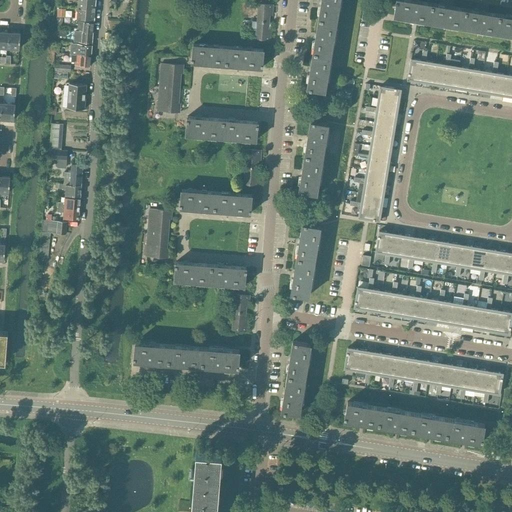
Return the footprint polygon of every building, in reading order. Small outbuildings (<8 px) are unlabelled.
[(336,22),(339,6),(340,0),(321,0),(318,19),(336,22)] [(431,3),(416,0),(396,0),(394,15),(410,18),(409,20),(429,24),(429,21),(428,21),(431,3)] [(257,21),(269,22),(270,12),(271,12),(271,5),(258,3),(257,21)] [(465,8),(431,3),(428,21),(429,21),(462,26),(465,8)] [(94,19),(95,8),(78,7),(77,18),(94,19)] [(500,14),(465,8),(462,26),(497,32),(500,14)] [(511,15),(500,14),(497,32),(511,34),(511,15)] [(331,56),(336,22),(318,19),(313,53),(331,56)] [(74,31),(93,32),(94,22),(76,21),(76,24),(78,24),(78,28),(75,28),(74,31)] [(269,22),(257,21),(256,39),(268,40),(269,32),(268,32),(269,22)] [(93,32),(74,31),(73,31),(73,34),(75,34),(74,38),(72,38),(72,41),(92,42),(93,32)] [(7,47),(19,48),(20,33),(8,32),(7,47)] [(70,51),(70,54),(72,54),(91,55),(92,45),(77,44),(71,44),(70,51)] [(192,62),(201,63),(227,65),(229,47),(193,44),(192,57),(191,57),(191,59),(192,59),(192,62)] [(227,65),(262,68),(262,65),(263,65),(263,63),(264,49),(229,47),(227,65)] [(331,56),(313,53),(307,88),(325,91),(331,56)] [(90,66),(91,55),(72,54),(71,61),(75,62),(75,64),(90,66)] [(408,74),(408,79),(420,81),(423,60),(421,60),(411,58),(409,72),(408,72),(408,74)] [(432,83),(436,62),(433,62),(426,60),(424,60),(420,81),(432,83)] [(444,85),(447,64),(445,64),(438,62),(436,62),(432,83),(444,85)] [(159,86),(180,88),(181,64),(161,63),(159,86)] [(72,65),(55,64),(55,71),(71,72),(72,65)] [(456,87),(459,66),(457,66),(450,64),(447,64),(444,85),(456,87)] [(468,88),(471,68),(469,67),(461,66),(459,66),(456,87),(468,88)] [(480,90),(483,70),(481,69),(473,68),(471,68),(468,88),(480,90)] [(491,92),(495,72),(493,71),(485,70),(483,70),(480,90),(491,92)] [(503,94),(507,74),(504,73),(497,72),(495,72),(491,92),(503,94)] [(511,95),(511,74),(509,74),(507,74),(503,94),(511,95)] [(66,82),(64,107),(84,109),(86,84),(66,82)] [(180,88),(159,86),(157,110),(178,112),(180,88)] [(380,86),(378,98),(399,101),(401,89),(396,88),(394,87),(394,88),(380,86)] [(376,108),(376,110),(397,113),(399,101),(378,98),(376,108)] [(2,118),(14,119),(15,103),(3,103),(2,118)] [(376,112),(374,122),(395,125),(397,113),(376,110),(376,112)] [(223,119),(188,116),(188,118),(187,118),(187,120),(186,134),(221,137),(223,119)] [(258,121),(223,119),(221,137),(256,140),(258,126),(258,124),(258,121)] [(323,158),(328,123),(310,120),(305,155),(323,158)] [(373,131),(372,133),(393,137),(395,125),(374,122),(373,131)] [(51,123),(49,158),(67,160),(67,150),(61,150),(63,124),(51,123)] [(372,136),(370,145),(391,149),(393,137),(372,133),(372,136)] [(369,155),(368,157),(389,161),(391,149),(370,145),(369,155)] [(246,166),(258,167),(258,157),(259,157),(260,150),(247,149),(246,166)] [(323,158),(305,155),(299,190),(317,193),(323,158)] [(368,159),(366,169),(387,172),(389,161),(368,157),(368,159)] [(64,184),(81,185),(83,163),(72,162),(72,172),(65,171),(64,184)] [(258,167),(246,166),(244,184),(257,185),(258,178),(257,178),(258,167)] [(365,179),(364,181),(385,184),(387,172),(366,169),(365,179)] [(0,191),(9,192),(10,176),(0,175),(0,191)] [(364,183),(363,193),(383,196),(385,184),(364,181),(364,183)] [(65,194),(81,196),(81,185),(64,184),(60,183),(59,188),(66,189),(65,194)] [(180,207),(215,210),(217,192),(182,189),(180,203),(180,205),(181,205),(180,207)] [(215,210),(251,213),(251,210),(251,208),(252,195),(217,192),(215,210)] [(361,202),(361,205),(381,208),(383,196),(363,193),(361,202)] [(79,208),(80,198),(65,196),(65,202),(58,202),(58,207),(79,208)] [(360,207),(359,217),(373,219),(372,220),(375,220),(375,219),(379,220),(381,208),(361,205),(360,207)] [(64,217),(79,219),(79,208),(58,207),(57,211),(64,212),(64,217)] [(148,232),(168,233),(170,210),(150,208),(148,232)] [(67,222),(57,221),(43,220),(39,257),(48,258),(51,232),(66,234),(67,222)] [(320,226),(302,223),(297,258),(314,261),(320,226)] [(378,237),(376,251),(386,253),(388,253),(391,233),(379,231),(378,235),(377,237),(378,237)] [(168,233),(148,232),(146,256),(166,257),(168,233)] [(391,233),(388,253),(390,254),(400,255),(403,235),(391,233)] [(403,235),(400,255),(409,257),(412,257),(415,237),(403,235)] [(415,237),(412,257),(414,258),(423,259),(427,238),(415,237)] [(427,238),(423,259),(433,261),(435,261),(439,240),(427,238)] [(439,240),(435,261),(437,262),(447,263),(451,242),(439,240)] [(451,242),(447,263),(454,264),(457,265),(459,265),(462,244),(451,242)] [(462,244),(459,265),(461,265),(471,267),(474,246),(462,244)] [(474,246),(471,267),(480,269),(483,269),(486,248),(474,246)] [(486,248),(483,269),(485,269),(494,271),(498,250),(486,248)] [(498,250),(494,271),(504,273),(506,273),(510,252),(498,250)] [(363,255),(361,264),(369,266),(371,256),(363,255)] [(314,261),(297,258),(291,293),(309,296),(314,261)] [(211,264),(176,261),(176,264),(175,264),(175,266),(174,280),(210,282),(211,264)] [(246,267),(211,264),(210,282),(245,285),(246,271),(247,271),(247,269),(246,269),(246,267)] [(355,303),(354,307),(367,309),(370,288),(368,288),(358,286),(355,300),(355,302),(355,303)] [(370,288),(367,309),(378,311),(382,290),(372,289),(370,288)] [(382,290),(378,311),(390,313),(394,292),(392,292),(382,290)] [(394,292),(390,313),(402,315),(406,294),(396,293),(394,292)] [(406,294),(402,315),(414,317),(417,296),(415,296),(406,294)] [(234,312),(246,313),(247,303),(248,303),(248,296),(235,295),(234,312)] [(417,296),(414,317),(426,319),(429,298),(420,297),(417,296)] [(429,298),(426,319),(438,321),(441,300),(439,300),(429,298)] [(441,300),(438,321),(449,323),(453,302),(443,301),(441,300)] [(453,302),(449,323),(461,325),(465,304),(463,304),(453,302)] [(465,304),(461,325),(473,327),(477,306),(467,305),(465,304)] [(477,306),(473,327),(485,329),(488,308),(486,308),(477,306)] [(488,308),(485,329),(497,331),(500,310),(491,308),(488,308)] [(511,312),(500,310),(497,331),(509,333),(510,328),(511,326),(510,326),(511,315),(511,312)] [(246,313),(234,312),(232,329),(245,330),(246,323),(245,323),(246,313)] [(287,376),(305,379),(311,344),(293,341),(287,376)] [(170,345),(155,343),(135,342),(134,356),(133,356),(133,358),(134,358),(134,360),(168,362),(168,360),(170,345)] [(168,362),(203,365),(204,347),(170,345),(168,360),(168,362)] [(203,365),(238,368),(238,366),(239,366),(239,364),(238,364),(240,350),(204,347),(203,365)] [(347,354),(344,368),(357,370),(360,349),(348,347),(347,352),(346,352),(346,354),(347,354)] [(360,349),(357,370),(365,371),(366,372),(368,372),(372,351),(361,349),(360,349)] [(372,351),(368,372),(371,372),(380,374),(384,353),(372,351)] [(384,353),(380,374),(390,375),(392,376),(396,355),(384,353)] [(396,355),(392,376),(394,376),(404,378),(407,357),(396,355)] [(407,357),(404,378),(414,379),(416,380),(419,359),(407,357)] [(419,359),(416,380),(418,380),(428,382),(431,361),(419,359)] [(431,361),(428,382),(437,383),(439,384),(443,363),(431,361)] [(443,363),(439,384),(442,384),(451,386),(455,365),(443,363)] [(455,365),(451,386),(461,387),(463,388),(467,367),(455,365)] [(467,367),(463,388),(465,388),(475,390),(478,369),(467,367)] [(478,369),(475,390),(485,391),(487,391),(490,371),(478,369)] [(490,371),(487,391),(489,392),(499,394),(502,380),(502,378),(503,373),(490,371)] [(299,413),(300,409),(305,379),(287,376),(281,411),(299,413)] [(381,407),(347,402),(344,419),(378,425),(381,407)] [(416,413),(381,407),(378,425),(413,431),(416,413)] [(450,418),(416,413),(413,431),(447,436),(450,418)] [(484,424),(450,418),(447,436),(481,442),(484,424)] [(217,511),(222,453),(196,451),(196,452),(199,452),(194,511),(217,511)]
